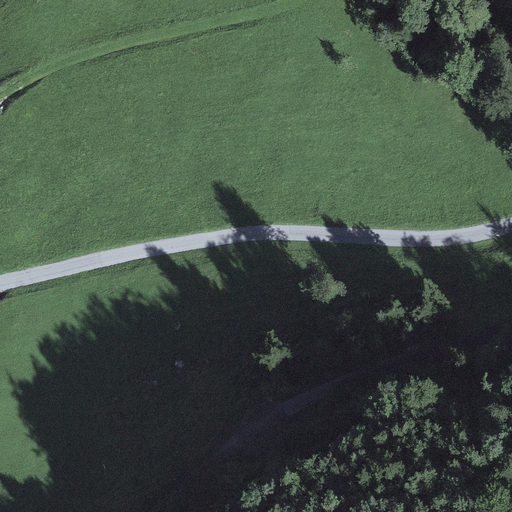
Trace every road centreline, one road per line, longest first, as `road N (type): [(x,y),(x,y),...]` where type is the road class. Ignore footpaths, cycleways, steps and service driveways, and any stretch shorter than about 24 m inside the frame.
road 1 (track): [(511,223),(389,239),(271,231),(126,253),(0,285)]
road 2 (track): [(0,96),(109,44),(291,0)]
road 3 (track): [(284,410),(511,323)]
road 4 (track): [(511,403),(382,400),(297,417),(284,410)]
